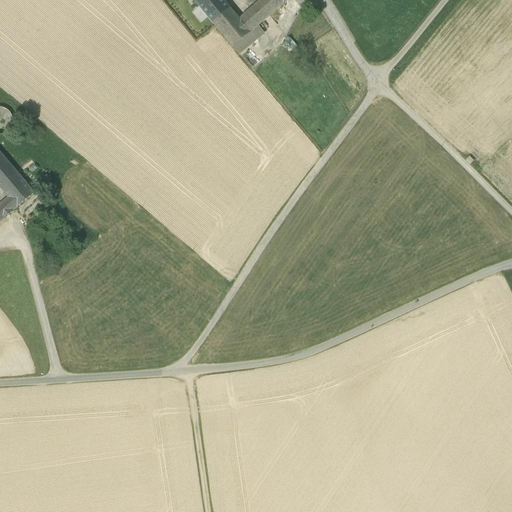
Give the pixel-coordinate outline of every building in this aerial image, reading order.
[(239,20),(222,0),(194,0),(221,34),(239,20)] [(221,34),(233,47),(258,26),(288,0),(261,0),(239,20),(221,34)] [(264,34),(258,26),(233,47),(239,55),(264,34)] [(0,187),(4,193),(21,178),(0,152),(0,187)] [(34,193),(21,178),(4,193),(9,198),(17,208),(34,193)] [(3,203),(11,213),(12,212),(17,208),(9,198),(3,203)] [(11,213),(3,203),(0,205),(0,210),(6,218),(11,213)]
